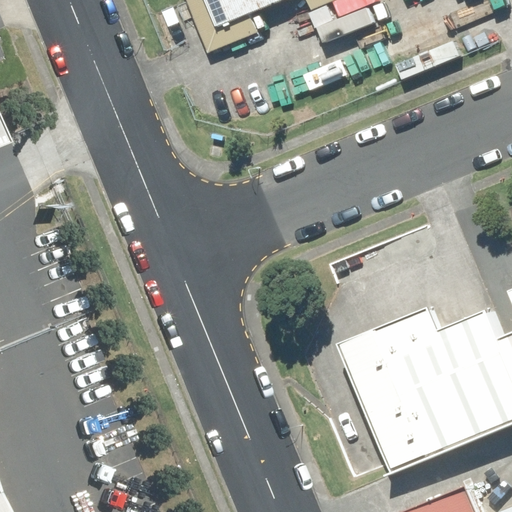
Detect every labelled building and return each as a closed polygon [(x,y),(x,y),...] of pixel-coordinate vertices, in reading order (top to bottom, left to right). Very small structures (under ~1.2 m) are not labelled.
[(218,0),(227,19),(273,0),(218,0)] [(355,342),(403,461),(511,418),(511,362),(500,333),(491,309),(436,331),(428,312),(355,342)] [(511,328),(500,333),(511,362),(511,328)] [(390,504),(392,511),(477,511),(463,474),(390,504)] [(0,511),(9,511),(0,488),(0,511)]
